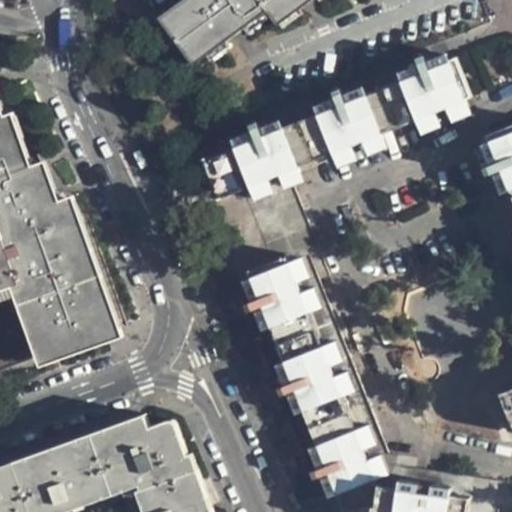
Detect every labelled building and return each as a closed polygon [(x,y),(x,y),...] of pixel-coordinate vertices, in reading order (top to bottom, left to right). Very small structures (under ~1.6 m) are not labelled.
[(308,0),(179,0),(160,14),(194,61),(269,8),(278,21),(308,0)] [(290,259),(310,251),(320,246),(289,168),(473,94),(457,55),(204,158),(220,197),(241,188),(270,261),(249,270),(346,508),(359,502),(377,506),(376,511),(469,511),(472,494),(376,481),(374,477),(377,475),(290,259)] [(0,224),(21,283),(46,353),(115,328),(73,209),(65,198),(56,201),(42,163),(29,166),(9,114),(0,116),(0,115),(0,224)] [(511,123),(489,132),(511,190),(511,386),(501,391),(511,418),(511,123)] [(0,290),(21,283),(0,224),(0,290)] [(0,300),(17,295),(38,355),(46,353),(21,283),(0,290),(0,300)] [(140,488),(148,511),(216,511),(195,451),(188,452),(177,421),(171,417),(154,423),(149,412),(0,465),(0,511),(56,511),(143,481),(145,486),(140,488)]
